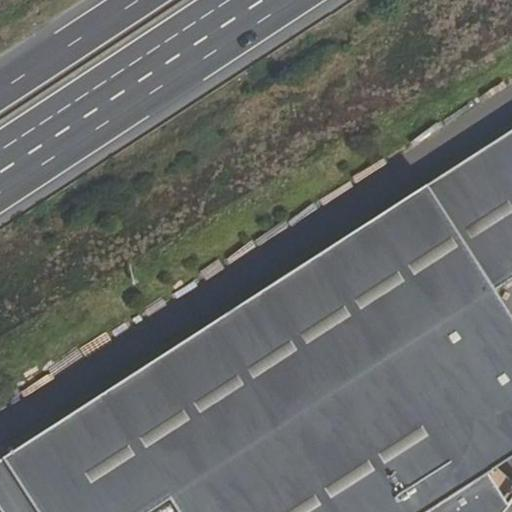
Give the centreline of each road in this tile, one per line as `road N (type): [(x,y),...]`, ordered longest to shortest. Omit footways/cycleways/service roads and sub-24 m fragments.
road 1 (motorway): [(0,168),(259,0)]
road 2 (trunk): [(138,0),(0,90)]
